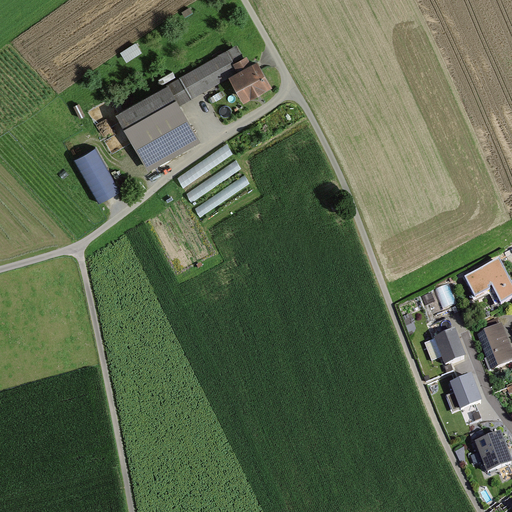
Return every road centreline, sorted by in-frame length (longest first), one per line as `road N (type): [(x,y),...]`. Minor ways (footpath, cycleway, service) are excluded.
road 1 (unclassified): [(482,511),(424,397),(332,156),(293,89)]
road 2 (unclassified): [(81,248),(132,511)]
road 3 (unclassified): [(293,89),(81,248)]
